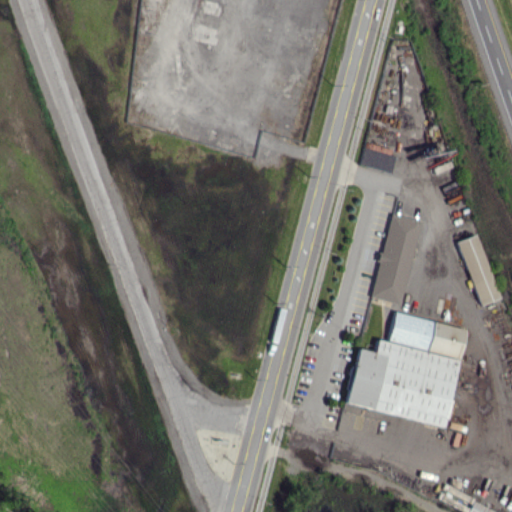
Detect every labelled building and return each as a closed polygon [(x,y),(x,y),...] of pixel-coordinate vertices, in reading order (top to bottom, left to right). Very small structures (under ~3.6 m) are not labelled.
[(391,171),(393,154),(361,150),(359,167),(391,171)] [(418,219),(386,212),(367,297),(399,304),(418,219)] [(456,241),(479,305),(499,297),(476,233),(456,241)] [(463,327),(391,312),(385,341),(374,338),(371,351),(354,348),(342,404),(444,426),(450,399),(448,398),(463,327)] [(498,511),(471,501),(466,511),(498,511)]
